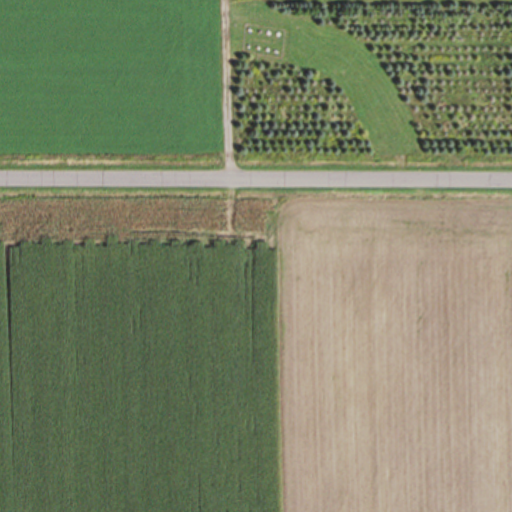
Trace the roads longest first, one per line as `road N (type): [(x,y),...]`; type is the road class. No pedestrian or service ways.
road 1 (residential): [(511,180),(0,178)]
road 2 (track): [(231,179),(228,0)]
